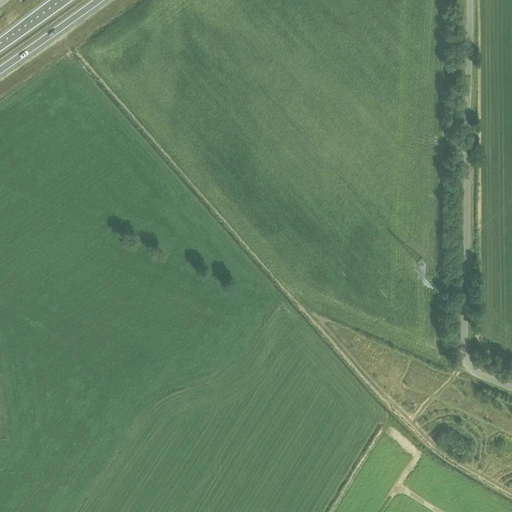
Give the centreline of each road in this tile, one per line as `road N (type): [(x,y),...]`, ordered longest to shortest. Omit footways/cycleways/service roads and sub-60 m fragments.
road 1 (unclassified): [(511,390),(476,375),(463,359),(469,0)]
road 2 (trunk): [(0,71),(97,0)]
